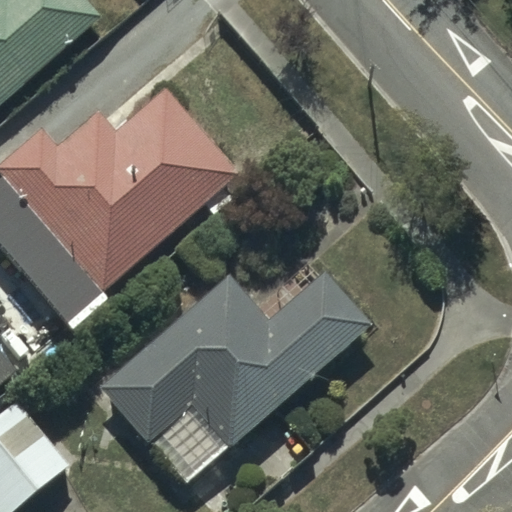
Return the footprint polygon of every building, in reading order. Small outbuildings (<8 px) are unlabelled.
[(0,0),(0,110),(99,25),(77,0),(0,0)] [(39,138),(0,172),(0,187),(102,301),(203,210),(213,221),(233,203),(227,195),(239,185),(161,98),(113,141),(95,121),(56,156),(39,138)] [(227,283),(98,398),(148,451),(184,492),(228,456),(370,333),(324,279),(266,329),(227,283)] [(0,357),(0,388),(15,375),(0,357)] [(14,409),(0,419),(0,511),(18,511),(67,474),(14,409)]
